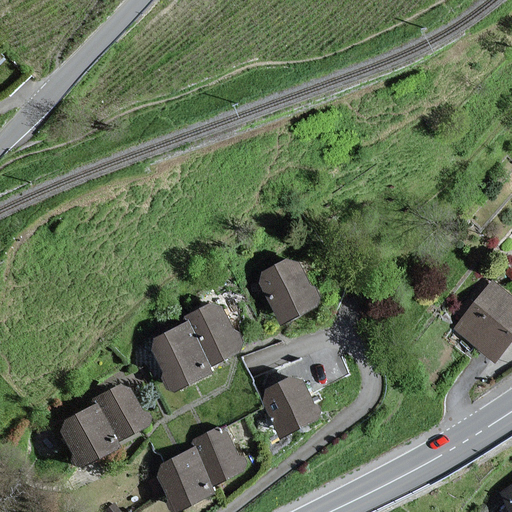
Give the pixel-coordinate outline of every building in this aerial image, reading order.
[(290,262),(253,279),(276,328),(313,311),(290,262)] [(511,341),(511,303),(490,285),(450,332),(491,366),(511,341)] [(218,305),(181,320),(185,329),(200,365),(237,351),(218,305)] [(203,374),(200,365),(185,329),(147,344),(165,389),(203,374)] [(291,378),(256,395),(277,439),(312,423),(291,378)] [(119,387),(82,402),(86,411),(100,448),(137,433),(119,387)] [(104,456),(100,448),(86,411),(48,426),(66,472),(104,456)] [(220,429),(184,443),(187,453),(202,489),(239,475),(220,429)] [(170,511),(206,498),(202,489),(187,453),(149,468),(167,511),(170,511)] [(511,486),(501,494),(511,510),(511,486)]
